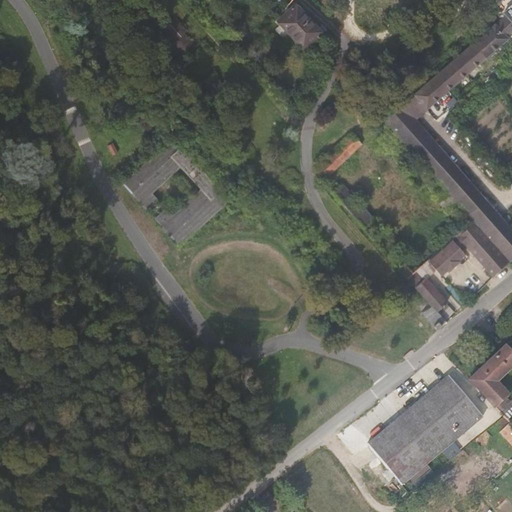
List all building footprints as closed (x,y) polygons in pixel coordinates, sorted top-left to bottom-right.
[(300,42),(320,25),(297,0),(287,0),(273,13),(300,42)] [(511,0),(506,0),(503,3),(505,6),(511,13),(511,0)] [(477,9),(482,14),(490,8),(485,2),(477,9)] [(511,221),(416,114),(511,29),(511,13),(505,6),(384,113),(383,114),(473,215),(507,254),(511,249),(511,221)] [(185,56),(198,45),(174,17),(161,29),(185,56)] [(379,64),(392,68),(399,49),(385,44),(379,64)] [(383,114),(384,113),(378,105),(368,106),(359,112),(309,160),(316,176),(383,114)] [(173,137),(122,182),(147,210),(159,200),(152,192),(181,166),(201,189),(173,215),(166,208),(155,218),(180,245),(230,200),(173,137)] [(172,213),(200,189),(187,175),(194,191),(185,198),(182,199),(181,200),(173,203),(169,192),(167,190),(174,188),(171,185),(169,179),(155,191),(159,201),(148,210),(154,217),(166,206),(172,213)] [(341,184),(332,191),(353,215),(361,207),(341,184)] [(508,255),(507,254),(473,215),(457,228),(437,246),(424,257),(432,268),(436,271),(442,265),(443,266),(456,255),(455,254),(462,247),(459,244),(463,240),(489,271),(508,255)] [(432,240),(437,246),(457,228),(453,222),(432,240)] [(417,263),(424,257),(437,246),(432,240),(406,261),(411,268),(417,263)] [(435,306),(445,296),(426,274),(422,278),(418,273),(422,270),(417,263),(411,268),(406,272),(430,300),(435,306)] [(431,326),(443,315),(435,306),(430,300),(418,310),(431,326)] [(511,383),(498,371),(511,358),(511,334),(509,331),(470,367),(503,402),(511,394),(511,390),(508,386),(511,383)] [(148,377),(160,373),(147,336),(135,340),(148,377)] [(423,456),(485,405),(450,363),(391,411),(423,456)] [(511,394),(503,402),(510,409),(511,407),(511,394)] [(511,432),(511,411),(510,409),(500,419),(511,432)] [(402,473),(423,456),(391,411),(367,431),(402,473)]
